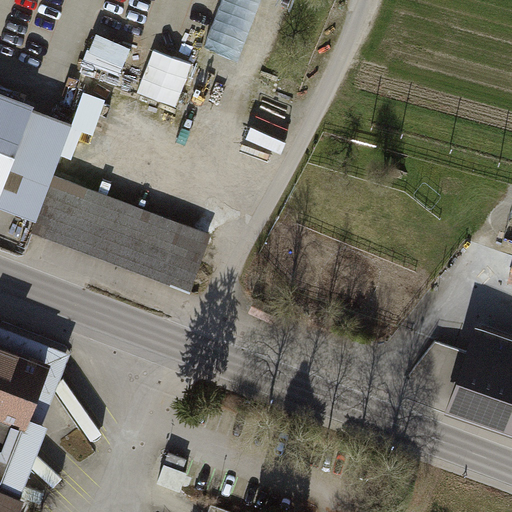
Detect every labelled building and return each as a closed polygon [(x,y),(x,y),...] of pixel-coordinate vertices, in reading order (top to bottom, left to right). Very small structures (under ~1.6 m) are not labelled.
[(100,33),(88,62),(123,76),(135,48),(100,33)] [(0,185),(31,106),(32,102),(0,90),(0,185)] [(71,121),(31,106),(0,185),(0,203),(34,217),(71,121)] [(211,233),(53,172),(30,231),(189,291),(211,233)] [(0,321),(0,337),(53,358),(31,414),(44,419),(72,350),(0,321)] [(511,342),(473,329),(442,417),(511,440),(511,342)] [(0,337),(0,414),(27,425),(31,414),(53,358),(0,337)] [(31,414),(27,425),(0,414),(0,483),(21,492),(50,421),(44,419),(31,414)] [(21,492),(0,483),(0,511),(19,511),(26,493),(21,492)]
